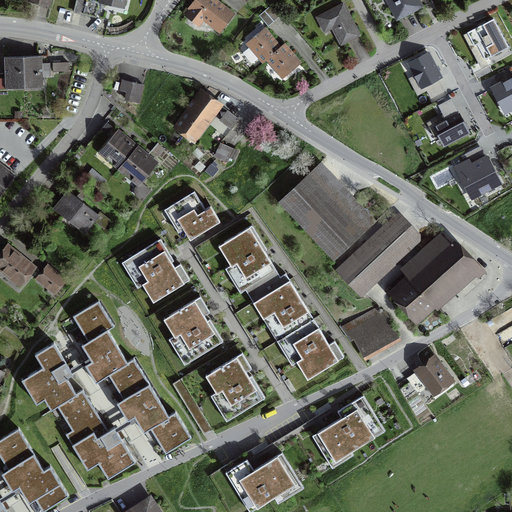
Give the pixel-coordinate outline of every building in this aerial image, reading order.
[(99,1),(92,0),(76,0),(74,11),(96,16),(99,1)] [(233,13),(216,0),(195,0),(190,8),(192,9),(187,15),(199,24),(204,18),(220,30),(233,13)] [(393,0),(395,3),(391,5),(397,17),(412,9),(413,11),(421,6),(417,0),(393,0)] [(344,3),(317,17),(322,27),(330,23),(341,44),(360,34),(344,3)] [(271,6),(259,15),(268,26),(279,16),(271,6)] [(507,45),(493,19),(465,34),(479,60),(507,45)] [(268,58),(280,47),(265,29),(249,43),(252,46),(252,50),(255,53),(258,54),(264,61),(268,58)] [(280,47),(268,58),(273,64),(273,68),(276,71),(280,72),(283,76),(299,62),(284,44),(280,47)] [(441,76),(429,52),(409,62),(421,86),(441,76)] [(23,56),(24,83),(43,83),(42,55),(23,56)] [(24,83),(23,56),(4,57),(5,84),(24,83)] [(68,62),(53,63),(53,71),(69,70),(68,62)] [(511,107),(511,76),(492,86),(505,111),(511,107)] [(374,79),(312,112),(401,172),(418,164),(374,79)] [(143,85),(122,80),(120,90),(128,92),(127,100),(139,103),(143,85)] [(218,103),(204,93),(178,128),(192,138),(218,103)] [(467,131),(451,100),(441,106),(448,119),(437,125),(446,142),(467,131)] [(239,119),(227,110),(219,119),(231,128),(239,119)] [(119,167),(137,147),(118,131),(118,132),(107,122),(100,130),(112,140),(103,151),(92,142),(86,149),(104,164),(109,159),(119,167)] [(233,149),(220,143),(214,156),(227,162),(233,149)] [(164,148),(158,144),(152,151),(158,155),(164,148)] [(137,147),(119,167),(130,177),(132,175),(139,181),(155,162),(137,147)] [(17,160),(9,153),(2,162),(10,168),(17,160)] [(500,182),(487,156),(459,170),(472,196),(500,182)] [(0,167),(0,190),(11,176),(0,167)] [(309,173),(278,201),(333,261),(364,232),(309,173)] [(99,215),(68,190),(54,208),(64,217),(67,214),(87,230),(99,215)] [(229,203),(200,220),(210,238),(239,221),(229,203)] [(338,273),(357,293),(416,239),(397,219),(338,273)] [(261,277),(291,259),(271,228),(242,247),(261,277)] [(411,277),(395,292),(418,317),(472,268),(479,276),(483,272),(461,247),(442,233),(403,269),(411,277)] [(34,267),(8,245),(0,254),(0,268),(20,285),(34,267)] [(203,281),(183,249),(152,268),(172,300),(203,281)] [(65,280),(47,265),(41,273),(52,283),(49,287),(55,293),(65,280)] [(309,282),(277,302),(295,330),(327,311),(309,282)] [(238,338),(215,301),(182,321),(205,358),(238,338)] [(129,325),(114,302),(93,316),(106,336),(100,340),(114,361),(110,364),(148,422),(154,418),(179,455),(205,438),(191,416),(187,418),(150,362),(145,365),(122,330),(129,325)] [(381,354),(408,337),(391,311),(364,328),(381,354)] [(325,375),(355,358),(339,329),(309,346),(325,375)] [(126,435),(69,344),(55,353),(65,369),(48,379),(65,408),(74,402),(122,479),(153,460),(134,430),(126,435)] [(279,393),(256,356),(223,375),(246,413),(279,393)] [(434,358),(418,369),(421,373),(410,382),(418,393),(430,385),(435,391),(450,380),(434,358)] [(393,435),(375,408),(334,435),(353,462),(393,435)] [(62,473),(34,430),(11,446),(54,511),(58,511),(87,493),(70,468),(62,473)] [(314,483),(298,456),(260,478),(276,506),(314,483)] [(24,511),(4,482),(0,484),(0,511),(24,511)] [(134,511),(160,511),(158,509),(155,510),(147,498),(132,508),(134,511)]
